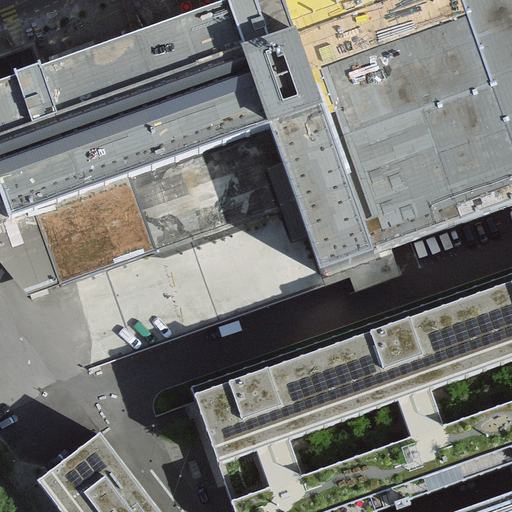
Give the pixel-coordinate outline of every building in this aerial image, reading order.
[(61,283),(297,198),(348,180),(282,0),(240,0),(0,86),(0,214),(2,221),(35,209),(61,283)] [(511,0),(282,0),(348,180),(297,198),(324,273),(347,265),(356,289),(391,276),(382,252),(511,205),(511,0)] [(511,511),(511,279),(195,394),(235,511),(371,511),(511,462),(511,492),(454,511),(511,511)] [(170,408),(173,426),(191,424),(188,405),(170,408)] [(160,511),(100,432),(37,479),(62,511),(160,511)]
